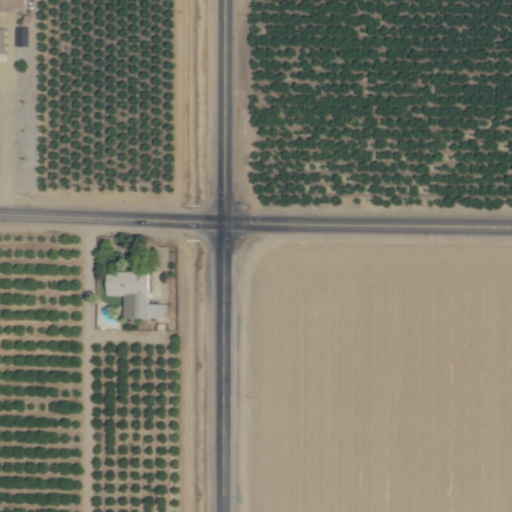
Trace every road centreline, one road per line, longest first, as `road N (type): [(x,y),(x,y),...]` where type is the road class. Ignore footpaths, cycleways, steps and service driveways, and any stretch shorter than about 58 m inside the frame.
road 1 (tertiary): [(511,228),(0,216)]
road 2 (tertiary): [(222,223),(222,495)]
road 3 (tertiary): [(223,0),(222,223)]
